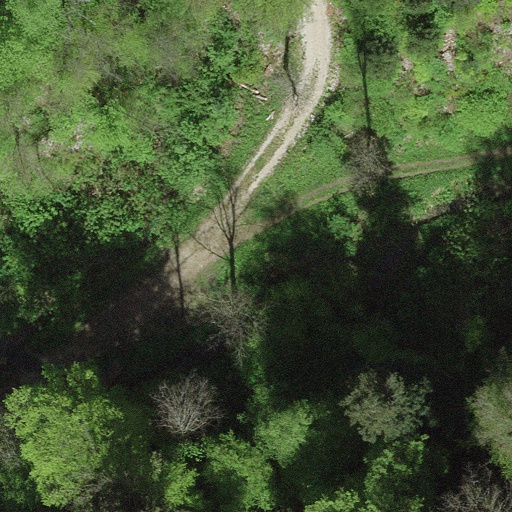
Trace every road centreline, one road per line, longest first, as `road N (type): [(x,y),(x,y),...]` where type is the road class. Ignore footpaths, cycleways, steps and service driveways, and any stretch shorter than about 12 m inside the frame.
road 1 (track): [(0,405),(134,311),(222,227)]
road 2 (track): [(311,0),(301,98),(222,227)]
